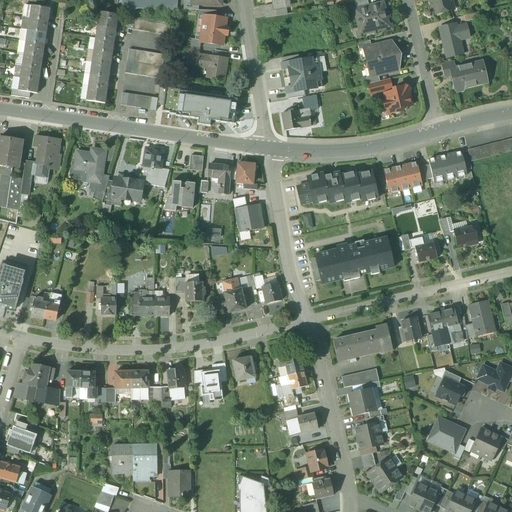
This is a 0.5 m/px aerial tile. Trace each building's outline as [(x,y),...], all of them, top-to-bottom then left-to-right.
[(123,0),(123,7),(177,10),(177,0),(123,0)] [(192,1),(183,0),(183,10),(198,11),(198,5),(192,5),(192,1)] [(273,0),(274,5),(275,11),(286,9),(284,0),(273,0)] [(361,0),(356,1),(354,2),(355,9),(368,6),(366,0),(361,0)] [(431,0),(436,14),(450,11),(448,2),(452,1),(451,0),(431,0)] [(368,6),(355,9),(360,30),(373,26),(374,31),(387,28),(381,3),(368,6)] [(274,5),(264,7),(265,19),(287,15),(286,9),(275,11),(274,5)] [(50,10),(32,7),(30,19),(48,21),(48,17),(49,17),(50,10)] [(118,15),(100,13),(102,14),(101,22),(98,21),(97,27),(115,30),(116,25),(118,15)] [(479,13),(464,17),(465,22),(480,19),(479,13)] [(215,18),(207,17),(207,18),(204,43),(203,43),(203,44),(222,46),(224,35),(227,36),(228,28),(225,28),(226,20),(215,18)] [(140,19),(134,18),(132,30),(138,31),(140,19)] [(48,21),(30,19),(28,31),(46,33),(46,29),(47,29),(48,22),(48,21)] [(169,24),(163,23),(161,35),(167,36),(169,24)] [(455,25),(439,29),(446,58),(463,54),(459,40),(469,37),(466,25),(456,28),(455,25)] [(115,30),(97,27),(96,39),(113,42),(114,37),(115,37),(116,30),(115,30)] [(46,33),(28,31),(26,43),(44,45),(45,41),(46,34),(46,33)] [(113,42),(96,39),(94,51),(111,54),(112,49),(113,49),(114,42),(113,42)] [(201,41),(189,39),(188,47),(200,49),(201,41)] [(370,41),(357,44),(359,50),(363,49),(371,47),(370,41)] [(371,47),(363,49),(367,63),(394,57),(393,54),(390,42),(371,47)] [(44,45),(26,43),(24,55),(42,57),(43,53),(45,46),(44,45)] [(111,54),(94,51),(92,63),(110,66),(110,61),(111,61),(112,54),(111,54)] [(228,60),(209,57),(199,56),(187,54),(186,66),(187,66),(187,65),(209,68),(207,78),(206,78),(206,79),(225,82),(226,81),(225,81),(228,60)] [(42,57),(24,55),(22,67),(40,69),(41,65),(42,65),(43,58),(42,57)] [(164,56),(158,55),(156,67),(163,68),(164,56)] [(298,56),(281,59),(282,65),(299,62),(298,56)] [(394,57),(367,63),(370,78),(378,76),(397,71),(395,60),(394,57)] [(318,59),(281,65),(282,71),(288,70),(290,78),(320,73),(318,59)] [(482,62),(455,69),(453,62),(441,65),(445,78),(451,77),(454,91),(456,93),(463,91),(464,89),(484,84),(481,74),(484,73),(485,73),(482,62)] [(110,66),(92,63),(90,75),(108,78),(108,73),(109,73),(110,66)] [(40,69),(22,67),(20,79),(38,81),(39,77),(40,77),(41,70),(40,69)] [(163,68),(156,67),(154,78),(161,79),(161,78),(163,68)] [(285,88),(286,94),(323,88),(320,73),(290,78),(291,87),(285,88)] [(108,78),(90,75),(89,87),(91,87),(106,90),(107,86),(109,78),(108,78)] [(378,76),(370,78),(365,79),(367,85),(379,82),(378,76)] [(38,81),(20,79),(18,90),(18,91),(30,93),(37,94),(36,93),(37,89),(38,89),(39,82),(38,81)] [(379,82),(367,85),(369,96),(391,91),(388,80),(379,82)] [(106,90),(91,87),(90,96),(87,96),(86,102),(105,104),(104,103),(105,99),(107,90),(106,90)] [(165,89),(160,88),(157,105),(163,106),(165,89)] [(402,88),(402,89),(393,91),(393,92),(384,95),(385,102),(383,102),(385,109),(387,109),(388,115),(402,111),(402,108),(412,106),(408,93),(409,92),(402,88)] [(11,96),(29,99),(30,93),(18,91),(18,90),(13,89),(11,96)] [(165,89),(163,106),(162,112),(169,113),(169,114),(176,115),(179,91),(165,89)] [(234,125),(237,100),(180,92),(180,91),(179,91),(176,115),(175,116),(198,120),(197,125),(210,127),(211,121),(234,125)] [(304,91),(287,94),(288,100),(305,97),(304,91)] [(315,96),(302,98),(304,110),(304,111),(308,111),(317,109),(315,96)] [(304,110),(282,114),(285,131),(300,128),(310,126),(308,111),(304,111),(304,110)] [(60,140),(35,136),(34,148),(38,149),(37,165),(49,166),(56,167),(60,140)] [(22,141),(0,137),(0,166),(3,167),(13,168),(19,169),(22,141)] [(508,141),(502,142),(505,153),(510,152),(508,141)] [(502,142),(496,144),(499,155),(505,153),(502,142)] [(496,144),(490,145),(493,156),(499,155),(496,144)] [(490,145),(485,147),(488,158),(493,156),(490,145)] [(485,147),(479,148),(482,159),(488,158),(485,147)] [(482,159),(479,148),(473,150),(476,161),(482,159)] [(164,152),(146,149),(143,167),(150,168),(160,169),(161,169),(164,152)] [(91,154),(76,152),(74,170),(71,170),(69,178),(68,179),(91,183),(89,192),(94,192),(92,199),(102,201),(107,184),(109,178),(102,177),(106,152),(96,150),(95,156),(90,156),(91,154)] [(476,161),(473,150),(468,151),(470,162),(476,161)] [(462,157),(461,153),(450,155),(456,178),(467,176),(465,171),(462,157)] [(456,178),(450,155),(439,158),(445,181),(456,178)] [(203,157),(191,156),(190,171),(202,172),(203,157)] [(468,156),(462,157),(465,171),(471,170),(468,156)] [(445,181),(439,158),(428,160),(429,165),(432,179),(434,184),(445,181)] [(33,163),(25,162),(23,176),(30,177),(33,163)] [(417,168),(416,163),(405,166),(411,189),(422,186),(421,182),(417,168)] [(254,166),(237,164),(236,168),(236,176),(235,183),(252,185),(254,166)] [(49,166),(37,165),(35,177),(47,179),(49,166)] [(432,179),(429,165),(423,167),(427,180),(432,179)] [(230,167),(208,166),(208,177),(220,178),(219,195),(228,196),(230,175),(230,167)] [(411,189),(405,166),(394,168),(400,192),(411,189)] [(0,187),(0,208),(18,211),(21,194),(23,180),(11,178),(13,168),(3,167),(0,187)] [(423,167),(417,168),(421,182),(427,180),(423,167)] [(160,169),(150,168),(149,173),(147,184),(158,186),(160,169)] [(400,192),(394,168),(383,171),(384,176),(388,190),(389,194),(400,192)] [(339,174),(323,177),(322,174),(307,178),(308,185),(313,202),(313,205),(329,202),(330,204),(345,201),(346,204),(361,200),(362,203),(378,199),(371,172),(356,176),(355,173),(339,177),(339,174)] [(30,177),(23,176),(23,180),(21,194),(28,195),(30,177)] [(384,176),(379,177),(382,191),(388,190),(384,176)] [(124,181),(114,179),(114,185),(112,197),(113,197),(140,202),(142,184),(132,182),(132,184),(124,183),(124,181)] [(186,184),(181,184),(181,183),(172,182),(170,197),(168,197),(164,211),(175,212),(176,207),(193,209),(195,184),(186,184)] [(102,201),(101,205),(111,207),(113,197),(112,197),(114,185),(107,184),(102,201)] [(308,185),(297,188),(301,205),(313,202),(308,185)] [(245,198),(233,200),(235,209),(246,207),(245,198)] [(246,207),(235,209),(239,234),(245,233),(248,232),(263,229),(259,205),(246,207)] [(310,215),(302,216),(305,230),(312,229),(310,215)] [(446,219),(439,221),(443,235),(450,234),(446,219)] [(473,227),(453,231),(457,246),(466,244),(466,245),(477,242),(473,227)] [(210,241),(222,241),(222,229),(210,229),(210,241)] [(407,235),(400,237),(404,252),(411,250),(407,235)] [(387,239),(364,244),(363,241),(354,243),(355,246),(346,248),(346,245),(337,248),(337,250),(315,256),(316,259),(321,281),(322,285),(343,280),(344,282),(359,279),(359,276),(370,273),(371,276),(379,274),(378,271),(393,268),(387,239)] [(433,244),(414,248),(418,263),(437,259),(433,244)] [(165,246),(156,246),(156,255),(165,255),(165,246)] [(212,247),(212,255),(228,255),(227,247),(212,247)] [(321,281),(316,259),(310,260),(315,282),(321,281)] [(24,272),(1,266),(0,270),(0,296),(1,296),(0,298),(0,304),(15,309),(23,281),(21,281),(24,272)] [(253,276),(246,278),(248,288),(256,286),(254,279),(253,276)] [(262,276),(254,278),(254,279),(256,286),(256,290),(262,288),(264,287),(262,276)] [(154,279),(146,279),(146,291),(146,292),(154,292),(154,279)] [(185,279),(175,279),(175,295),(185,295),(185,284),(186,284),(185,279)] [(236,280),(230,282),(233,292),(238,291),(236,280)] [(230,282),(224,283),(227,294),(233,292),(230,282)] [(186,284),(185,284),(185,295),(186,303),(202,303),(202,296),(202,289),(202,283),(186,284)] [(116,284),(110,284),(110,287),(108,287),(108,289),(109,289),(109,296),(110,296),(110,299),(116,299),(116,284)] [(264,287),(262,288),(266,305),(281,301),(277,284),(264,287)] [(238,291),(233,292),(237,312),(245,310),(244,303),(247,302),(246,300),(243,300),(241,290),(238,291)] [(140,294),(131,294),(131,309),(140,309),(140,299),(154,299),(154,292),(146,292),(146,291),(140,291),(140,294)] [(227,294),(224,294),(226,301),(227,307),(229,314),(237,312),(233,292),(227,294)] [(55,322),(62,297),(50,294),(48,304),(46,304),(43,320),(55,322)] [(43,300),(35,298),(32,317),(43,320),(46,304),(42,303),(43,300)] [(110,299),(101,299),(101,316),(116,316),(116,299),(110,299)] [(154,299),(140,299),(140,309),(140,316),(139,316),(139,317),(140,317),(140,316),(154,316),(154,299)] [(169,299),(154,299),(154,316),(154,317),(169,317),(169,299)] [(221,302),(214,303),(216,317),(224,315),(221,302)] [(487,302),(468,306),(473,324),(476,337),(495,333),(487,302)] [(508,304),(501,305),(504,318),(511,317),(508,304)] [(454,310),(441,313),(445,329),(452,327),(458,325),(456,317),(454,310)] [(441,313),(428,316),(428,319),(426,319),(427,327),(430,326),(431,332),(437,330),(445,329),(441,313)] [(416,319),(400,322),(402,329),(399,330),(402,343),(405,342),(420,338),(416,319)] [(473,324),(465,326),(466,331),(467,339),(476,337),(473,324)] [(458,325),(452,327),(454,335),(461,333),(459,325),(458,325)] [(376,331),(338,340),(332,341),(335,352),(338,351),(340,359),(382,350),(383,353),(392,351),(386,326),(375,328),(376,331)] [(452,327),(445,329),(447,340),(448,345),(467,340),(467,339),(466,331),(461,333),(454,335),(452,327)] [(445,329),(437,330),(439,338),(433,339),(434,343),(447,340),(445,329)] [(432,336),(426,337),(430,353),(436,352),(434,343),(433,339),(432,336)] [(267,355),(261,356),(264,367),(269,366),(267,355)] [(250,358),(233,362),(237,382),(254,379),(253,375),(257,375),(255,366),(252,366),(250,358)] [(300,358),(280,363),(281,368),(286,367),(288,376),(303,372),(300,358)] [(220,383),(227,382),(225,364),(212,366),(212,372),(219,372),(220,383)] [(496,373),(484,367),(482,368),(477,380),(503,392),(508,382),(511,372),(511,369),(500,364),(496,373)] [(41,367),(32,365),(30,373),(28,386),(37,388),(41,367)] [(50,369),(41,367),(37,388),(42,389),(46,389),(47,381),(50,369)] [(376,369),(341,378),(343,389),(362,385),(379,382),(376,369)] [(182,370),(167,371),(169,387),(169,390),(170,390),(184,388),(182,370)] [(461,379),(445,371),(441,379),(444,380),(458,386),(461,379)] [(37,388),(28,386),(30,373),(26,372),(23,386),(21,399),(34,401),(35,398),(37,388)] [(131,372),(114,373),(115,380),(112,380),(112,384),(115,384),(115,389),(131,389),(131,372)] [(147,372),(131,372),(131,389),(148,389),(147,372)] [(209,401),(221,400),(222,400),(220,383),(219,372),(212,372),(200,373),(201,385),(200,386),(202,397),(209,396),(209,401)] [(303,372),(288,376),(290,386),(291,391),(292,391),(307,387),(303,372)] [(80,373),(66,373),(66,377),(63,377),(63,383),(66,384),(66,388),(72,389),(80,389),(80,373)] [(94,373),(80,373),(80,389),(88,389),(94,389),(94,388),(94,373)] [(288,376),(278,378),(280,386),(276,387),(279,399),(282,398),(280,388),(290,386),(288,376)] [(404,377),(406,389),(417,387),(415,376),(404,377)] [(458,386),(444,380),(440,389),(437,390),(435,394),(436,397),(455,405),(458,398),(459,398),(462,397),(463,394),(462,392),(461,391),(463,388),(458,386)] [(379,382),(362,385),(363,391),(371,389),(371,390),(380,388),(379,382)] [(23,386),(17,384),(14,397),(21,399),(23,386)] [(290,386),(280,388),(282,398),(285,397),(293,396),(292,391),(291,391),(290,386)] [(169,387),(163,388),(161,388),(162,398),(162,400),(170,399),(170,390),(169,390),(169,387)] [(94,388),(94,389),(88,389),(87,399),(96,399),(96,388),(94,388)] [(106,389),(96,388),(96,399),(95,403),(106,403),(106,389)] [(161,388),(153,388),(153,398),(162,398),(161,388)] [(184,388),(170,390),(170,399),(185,398),(184,388)] [(60,392),(46,389),(42,389),(40,399),(35,398),(34,401),(59,406),(60,392)] [(80,389),(72,389),(71,399),(79,399),(80,389)] [(88,389),(80,389),(79,399),(87,399),(88,389)] [(115,389),(106,389),(106,403),(115,403),(115,395),(115,389)] [(131,389),(131,395),(131,400),(148,399),(148,389),(131,389)] [(363,391),(348,395),(351,406),(373,401),(371,390),(371,389),(363,391)] [(293,396),(285,397),(287,408),(295,406),(299,405),(297,398),(293,399),(293,396)] [(170,399),(162,400),(162,402),(161,402),(161,409),(171,408),(170,399)] [(373,401),(351,406),(353,417),(368,414),(376,412),(373,401)] [(376,412),(368,414),(369,419),(383,416),(387,415),(386,409),(376,412)] [(288,412),(284,413),(286,421),(297,418),(298,418),(296,410),(288,412)] [(298,418),(297,418),(301,434),(318,430),(314,414),(298,418)] [(31,419),(16,415),(14,422),(15,422),(13,427),(14,428),(16,422),(27,426),(29,427),(31,419)] [(101,417),(89,416),(89,424),(95,425),(95,427),(101,428),(101,417)] [(369,419),(365,420),(366,426),(378,424),(384,422),(383,416),(369,419)] [(297,418),(286,421),(290,437),(301,434),(297,418)] [(464,431),(438,419),(428,441),(454,453),(464,431)] [(27,426),(16,422),(14,428),(25,432),(27,426)] [(366,426),(354,429),(357,440),(380,435),(378,424),(366,426)] [(14,428),(13,427),(12,431),(10,437),(33,445),(37,436),(25,432),(14,428)] [(474,443),(470,451),(481,456),(491,434),(480,429),(474,443)] [(502,439),(491,434),(481,456),(492,461),(498,449),(502,439)] [(380,435),(357,440),(359,451),(373,448),(383,446),(380,435)] [(33,445),(10,437),(8,442),(6,446),(30,455),(33,445)] [(502,439),(498,449),(503,451),(506,445),(508,440),(503,438),(502,439)] [(465,448),(464,451),(469,453),(470,451),(474,443),(469,440),(465,448)] [(155,445),(132,446),(133,472),(133,478),(156,478),(156,456),(156,446),(155,445)] [(383,446),(373,448),(374,454),(389,450),(388,445),(383,446)] [(132,446),(112,446),(112,474),(122,474),(122,472),(133,472),(132,446)] [(459,446),(453,458),(459,461),(465,448),(459,446)] [(323,451),(306,455),(309,470),(310,473),(311,473),(327,469),(323,451)] [(372,454),(361,457),(363,469),(375,466),(372,454)] [(388,459),(367,473),(368,474),(368,475),(367,477),(369,479),(371,480),(372,480),(374,483),(395,469),(388,459)] [(19,468),(1,463),(0,464),(0,479),(17,484),(20,473),(18,473),(19,468)] [(395,469),(374,483),(376,487),(376,489),(377,492),(380,492),(381,493),(401,479),(395,469)] [(309,470),(295,473),(297,482),(312,478),(311,473),(310,473),(309,470)] [(169,472),(168,472),(168,480),(169,498),(190,497),(189,472),(169,472)] [(269,482),(268,480),(261,477),(259,484),(263,485),(263,488),(269,487),(269,482)] [(407,487),(404,493),(410,496),(417,479),(412,477),(407,487)] [(266,511),(263,488),(263,485),(259,484),(241,478),(238,485),(237,485),(237,492),(239,492),(238,511),(266,511)] [(322,478),(312,480),(312,484),(311,484),(315,500),(333,496),(329,480),(322,482),(322,478)] [(52,490),(35,483),(32,489),(49,497),(52,490)] [(118,489),(105,484),(105,488),(103,487),(101,492),(114,496),(115,496),(118,489)] [(401,484),(394,499),(400,502),(404,493),(407,487),(401,484)] [(428,489),(417,484),(407,506),(418,510),(428,489)] [(440,488),(438,493),(433,505),(440,508),(448,492),(440,488)] [(49,497),(32,489),(23,510),(26,511),(44,511),(43,509),(49,497)] [(438,493),(428,489),(418,510),(421,511),(429,511),(433,505),(438,493)] [(24,492),(13,490),(12,496),(21,498),(24,492)] [(457,511),(465,496),(455,491),(453,494),(446,510),(444,511),(457,511)] [(10,495),(0,492),(0,508),(6,510),(10,495)] [(114,496),(101,492),(96,504),(110,508),(114,496)] [(448,492),(440,508),(446,510),(453,494),(448,492)] [(470,511),(475,501),(465,496),(457,511),(470,511)] [(482,501),(476,511),(483,511),(487,503),(482,501)] [(70,511),(72,507),(62,503),(58,511),(70,511)] [(318,511),(316,503),(303,507),(303,511),(318,511)] [(496,511),(498,508),(487,503),(483,511),(496,511)]
